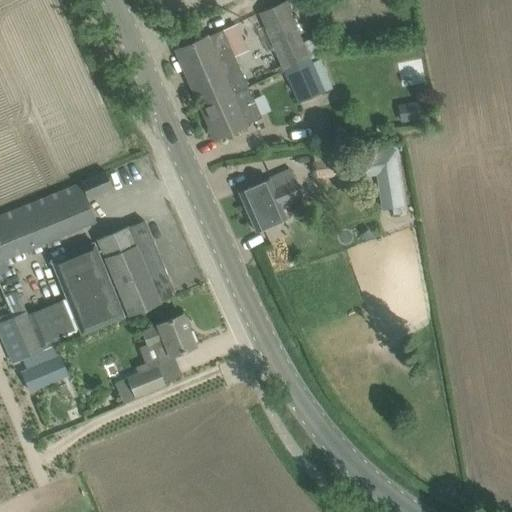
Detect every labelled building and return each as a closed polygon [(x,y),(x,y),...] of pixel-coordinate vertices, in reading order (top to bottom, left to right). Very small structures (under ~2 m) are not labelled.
[(310,59),(302,43),(285,3),(259,14),(284,71),(310,59)] [(244,80),(241,74),(234,59),(221,31),(176,51),(201,108),(247,87),(244,80)] [(332,87),(319,60),(312,63),(310,59),(284,71),(298,102),(323,91),(332,87)] [(214,139),(233,131),(261,118),(247,87),(201,108),(214,139)] [(425,100),(397,106),(400,122),(429,116),(425,100)] [(343,147),(312,151),(316,178),(347,174),(343,147)] [(378,175),(380,208),(403,206),(399,149),(365,151),(366,176),(378,175)] [(256,232),(274,224),(285,219),(279,205),(301,196),(290,169),(238,192),(256,232)] [(111,187),(105,173),(81,183),(86,197),(111,187)] [(0,260),(76,230),(94,222),(79,184),(0,215),(0,260)] [(144,309),(157,303),(175,296),(144,221),(113,234),(50,259),(80,333),(144,309)] [(26,312),(0,323),(0,337),(11,363),(42,350),(26,312)] [(123,404),(125,403),(166,385),(156,362),(194,347),(181,315),(157,325),(158,325),(141,332),(146,342),(139,345),(146,361),(136,365),(139,371),(139,372),(126,377),(127,379),(115,384),(123,404)] [(56,357),(55,358),(21,371),(29,391),(69,376),(56,343),(52,345),(54,351),(56,357)]
